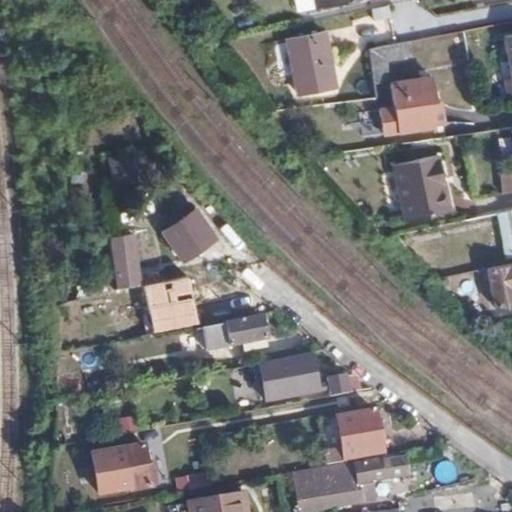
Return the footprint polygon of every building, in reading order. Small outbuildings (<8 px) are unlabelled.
[(347,5),(345,0),(298,0),(301,15),(347,5)] [(334,85),(325,32),(290,39),(298,90),(334,85)] [(511,37),(503,39),(510,80),(501,82),(504,97),(511,95),(511,37)] [(409,55),(407,43),(394,45),(369,50),(373,83),(389,81),(387,59),(409,55)] [(393,108),(378,109),(381,133),(433,126),(431,104),(436,103),(433,79),(390,84),(393,108)] [(436,103),(431,104),(433,126),(442,125),(440,103),(436,103)] [(511,129),(502,131),(503,137),(504,141),(511,140),(511,129)] [(443,211),(435,157),(392,164),(400,218),(443,211)] [(197,205),(189,202),(160,219),(181,257),(215,238),(197,205)] [(138,288),(133,248),(114,250),(120,290),(138,288)] [(511,270),(485,277),(496,317),(511,314),(511,270)] [(190,278),(145,287),(153,333),(199,325),(190,278)] [(264,341),(260,319),(199,329),(203,350),(240,346),(241,351),(259,349),(260,342),(264,341)] [(329,389),(330,397),(358,391),(355,378),(346,379),(345,375),(327,378),(327,383),(312,386),(306,355),(256,366),(263,402),(314,394),(314,391),(329,389)] [(379,451),(372,410),(341,416),(344,435),(322,438),(327,464),(351,460),(351,456),(379,451)] [(151,488),(145,445),(94,453),(100,493),(129,489),(130,491),(151,488)] [(332,466),(315,469),(316,475),(292,480),(299,511),(360,501),(359,483),(405,475),(402,458),(332,470),(332,466)] [(186,478),(177,479),(179,492),(212,487),(210,475),(186,479),(186,478)] [(189,511),(232,511),(230,496),(188,504),(189,511)]
